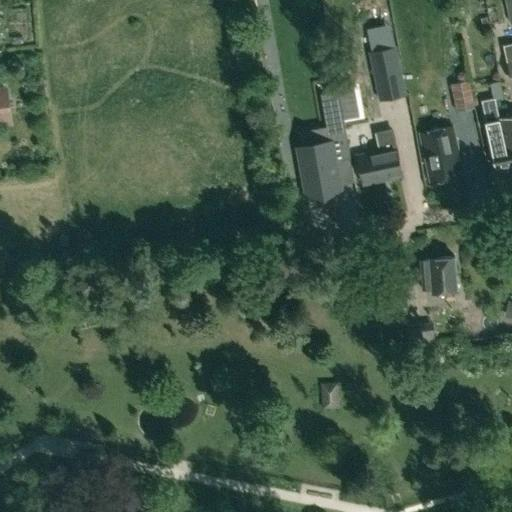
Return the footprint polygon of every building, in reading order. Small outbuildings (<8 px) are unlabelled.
[(510,81),(511,80),(511,42),(503,44),(505,57),(510,81)] [(395,46),(370,52),(380,98),(405,93),(395,46)] [(455,110),(474,106),(468,80),(450,83),(455,110)] [(338,87),(338,89),(343,117),(357,115),(352,85),(338,87)] [(307,192),(339,187),(334,159),(350,156),(343,117),(338,89),(320,92),(329,140),(298,145),(307,192)] [(500,117),(499,118),(494,98),(482,100),(486,120),(495,166),(511,162),(511,145),(506,147),(500,117)] [(511,145),(511,114),(500,117),(506,147),(511,145)] [(430,181),(462,173),(451,126),(420,133),(430,181)] [(392,129),(375,133),(379,150),(357,155),(363,182),(402,174),(392,129)] [(397,187),(401,209),(414,206),(410,185),(397,187)] [(432,290),(457,287),(454,254),(420,257),(423,288),(432,288),(432,290)] [(353,301),(355,316),(406,310),(404,295),(395,296),(394,284),(372,286),(373,299),(353,301)] [(408,345),(435,342),(433,320),(406,322),(408,345)]
